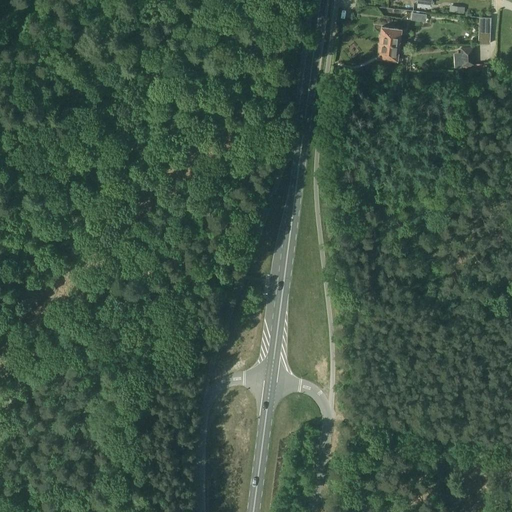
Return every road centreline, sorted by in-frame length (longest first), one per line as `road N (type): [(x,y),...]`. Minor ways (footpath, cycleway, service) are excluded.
road 1 (track): [(0,452),(24,382),(70,307),(163,217),(252,151),(304,125)]
road 2 (primary): [(270,381),(320,0)]
road 3 (tertiary): [(203,511),(203,400),(232,380),(270,381)]
road 4 (unclassified): [(313,511),(327,409),(300,385),(270,381)]
road 5 (primary): [(253,511),(270,381)]
road 6 (track): [(98,0),(0,86)]
